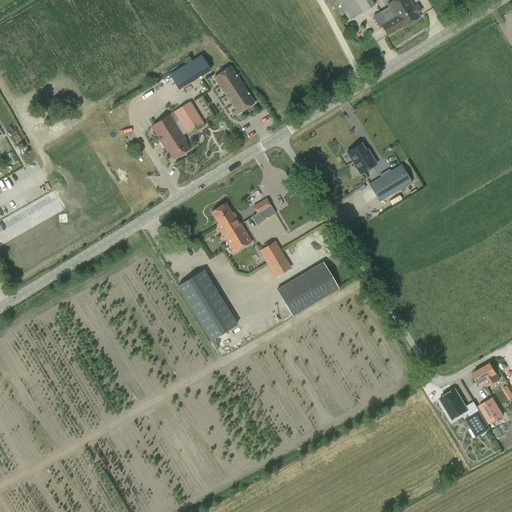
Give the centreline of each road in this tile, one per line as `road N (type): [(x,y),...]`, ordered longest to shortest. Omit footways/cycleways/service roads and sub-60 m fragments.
road 1 (unclassified): [(0,309),(279,136)]
road 2 (unclassified): [(433,378),(279,136)]
road 3 (unclassified): [(279,136),(501,0)]
